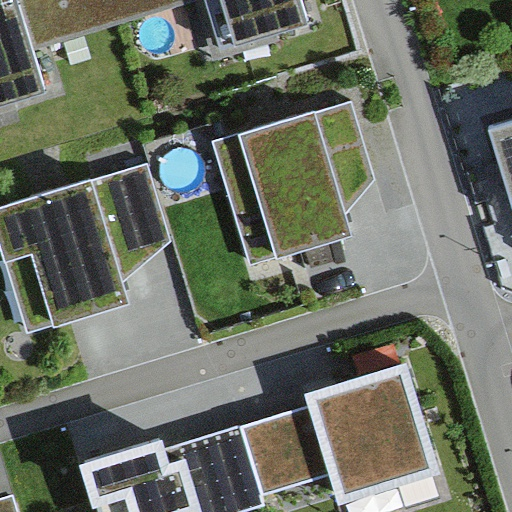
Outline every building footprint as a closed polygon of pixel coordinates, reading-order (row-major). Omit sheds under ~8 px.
[(37,0),(0,0),(0,79),(57,62),(37,0)] [(303,0),(212,0),(224,40),(308,17),(303,0)] [(376,173),(352,95),(213,138),(228,188),(256,180),(277,246),(351,223),(339,184),(376,173)] [(511,121),(487,129),(511,210),(511,121)] [(173,235),(148,156),(0,202),(0,228),(6,248),(32,240),(55,313),(127,290),(115,253),(173,235)] [(435,459),(403,355),(314,382),(320,400),(245,423),(265,488),(336,467),(342,487),(435,459)] [(160,424),(85,446),(104,511),(211,511),(258,498),(236,425),(167,446),(160,424)]
